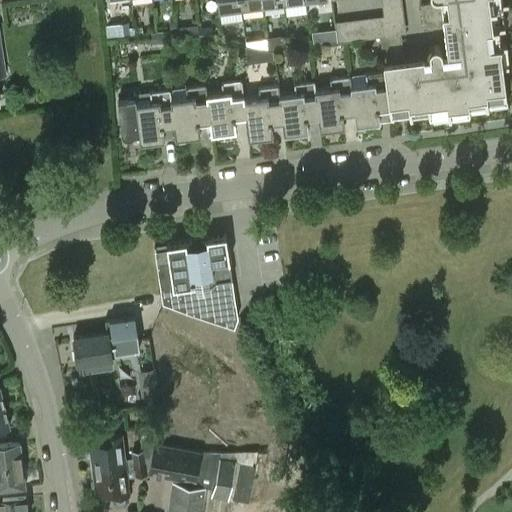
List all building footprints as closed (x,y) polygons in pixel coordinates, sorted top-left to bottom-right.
[(218,0),(220,13),(241,11),(239,0),(218,0)] [(261,0),(239,0),(241,11),(262,8),(261,0)] [(383,0),(385,15),(337,20),(339,39),(382,34),(381,28),(405,25),(402,0),(383,0)] [(459,0),(461,11),(455,12),(461,64),(462,70),(427,75),(426,68),(386,73),(389,100),(392,121),(394,121),(394,115),(409,113),(410,119),(429,117),(430,123),(433,123),(432,116),(449,114),(449,120),(471,118),(470,111),(489,109),(489,103),(504,101),(505,107),(507,106),(503,68),(509,67),(508,63),(503,64),(501,49),(508,48),(508,45),(502,45),(500,29),(505,29),(503,10),(509,9),(508,6),(503,6),(501,0),(459,0)] [(423,30),(444,27),(441,2),(420,4),(423,30)] [(212,26),(199,27),(199,38),(212,38),(212,26)] [(380,36),(383,60),(403,58),(402,47),(385,50),(384,45),(402,43),(400,33),(380,36)] [(266,37),(268,49),(284,47),(283,35),(266,37)] [(151,48),(163,47),(162,38),(150,39),(151,48)] [(350,86),(353,104),(355,126),(381,123),(378,102),(389,100),(386,73),(386,72),(366,74),(367,84),(350,86)] [(353,104),(350,86),(349,77),(332,79),(333,88),(315,90),(317,109),(320,130),(345,127),(343,106),(353,104)] [(243,100),(241,81),(222,83),(223,92),(207,94),(209,112),(211,134),(236,131),(234,110),(244,108),(243,100)] [(315,90),(314,81),(295,83),(296,93),(280,95),(279,95),(282,114),(284,135),(308,132),(305,110),(317,109),(315,90)] [(209,112),(207,94),(206,85),(186,88),(169,90),(172,117),(175,140),(200,136),(197,114),(209,112)] [(279,95),(280,95),(279,85),(259,88),(260,98),(243,100),(244,108),(248,139),(272,136),(270,115),(282,114),(279,95)] [(172,117),(169,90),(150,93),(151,102),(136,104),(136,98),(117,100),(121,130),(122,135),(124,137),(127,139),(131,139),(134,137),(135,136),(138,136),(139,144),(165,141),(162,118),(172,117)] [(167,247),(155,249),(162,302),(217,322),(234,327),(237,316),(226,239),(226,234),(200,238),(201,242),(192,244),(191,239),(166,243),(167,247)] [(107,331),(73,336),(77,362),(81,361),(82,371),(111,367),(109,357),(112,357),(110,347),(114,346),(115,352),(140,348),(135,315),(105,319),(107,331)] [(143,403),(159,400),(157,384),(140,387),(143,403)] [(4,405),(0,405),(0,428),(9,426),(4,405)] [(150,462),(154,442),(153,436),(140,437),(142,451),(133,452),(133,458),(125,459),(122,434),(104,437),(105,442),(90,444),(93,469),(150,462)] [(0,465),(21,463),(19,441),(0,443),(0,465)] [(194,483),(196,484),(203,454),(201,453),(201,452),(154,442),(150,462),(93,469),(96,493),(111,491),(112,496),(113,501),(118,506),(126,505),(130,500),(129,494),(130,494),(127,469),(135,468),(136,475),(148,473),(194,483)] [(258,452),(201,452),(201,453),(203,454),(196,484),(215,487),(213,496),(226,498),(249,502),(253,480),(265,483),(269,461),(256,459),(258,452)] [(21,463),(0,465),(0,488),(24,485),(21,463)] [(174,481),(170,511),(202,511),(206,488),(174,481)] [(0,511),(26,511),(25,497),(0,498),(0,511)]
